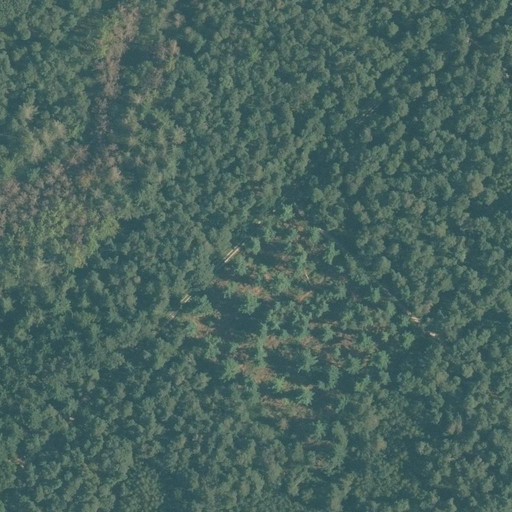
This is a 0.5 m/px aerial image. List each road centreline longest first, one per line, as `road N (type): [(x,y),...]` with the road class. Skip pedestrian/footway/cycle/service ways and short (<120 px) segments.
road 1 (track): [(283,190),(3,474),(27,505)]
road 2 (track): [(511,410),(283,190)]
road 3 (track): [(477,0),(283,190)]
